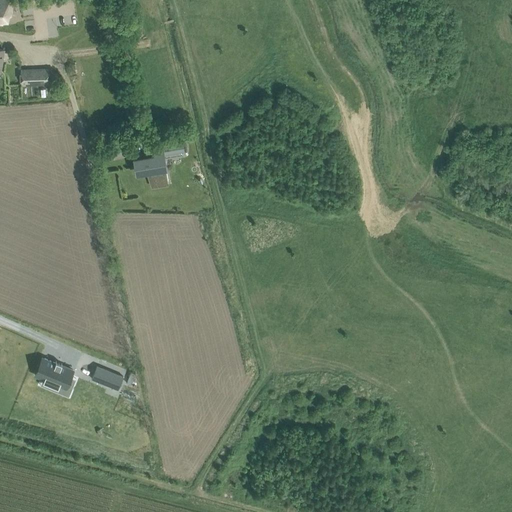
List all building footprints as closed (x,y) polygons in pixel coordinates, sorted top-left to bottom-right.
[(0,0),(0,19),(8,19),(8,14),(11,14),(11,0),(0,0)] [(21,85),(50,84),(49,69),(21,70),(21,85)] [(183,149),(181,136),(152,141),(155,153),(135,157),(138,172),(152,170),(157,184),(168,182),(163,153),(183,149)] [(66,387),(73,370),(61,365),(62,363),(56,361),(55,362),(44,358),(37,376),(44,378),(43,381),(58,387),(59,385),(66,387)] [(97,365),(91,378),(118,389),(123,376),(97,365)]
